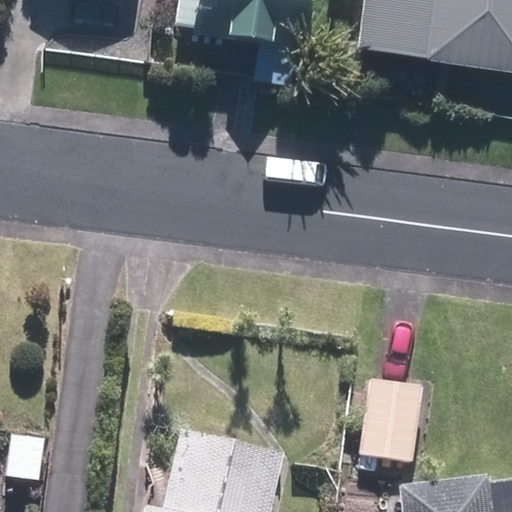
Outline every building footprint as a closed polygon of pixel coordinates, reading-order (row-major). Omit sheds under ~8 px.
[(293,0),(184,0),(180,39),(287,52),(293,0)] [(511,0),(345,0),(337,63),(511,85),(511,0)] [(419,387),(358,382),(351,469),(413,474),(419,387)] [(259,511),(269,449),(135,429),(121,511),(259,511)] [(47,438),(3,433),(0,465),(0,489),(41,494),(47,438)] [(511,511),(511,486),(511,482),(383,498),(384,511),(511,511)]
